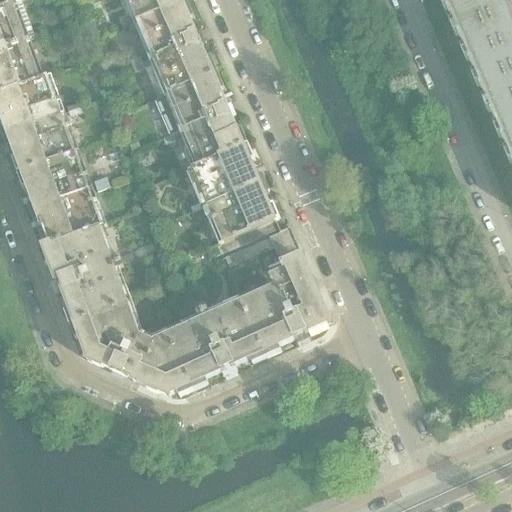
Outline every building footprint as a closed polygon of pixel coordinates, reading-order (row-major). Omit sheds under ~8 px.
[(20,3),(19,0),(0,0),(0,10),(16,4),(20,3)] [(93,0),(95,5),(108,0),(128,0),(138,23),(187,2),(186,0),(93,0)] [(511,7),(509,0),(444,0),(511,160),(511,7)] [(195,34),(190,21),(194,19),(187,2),(138,23),(153,59),(143,64),(132,68),(135,74),(149,68),(152,65),(155,64),(168,95),(218,74),(211,58),(206,60),(201,46),(203,45),(200,39),(197,33),(195,34)] [(24,38),(13,10),(17,8),(16,4),(0,10),(0,95),(40,80),(27,47),(31,45),(28,37),(24,38)] [(47,36),(44,27),(32,31),(35,40),(47,36)] [(96,40),(92,30),(84,33),(88,43),(96,40)] [(86,48),(81,35),(69,40),(75,53),(86,48)] [(143,64),(140,58),(130,62),(132,68),(143,64)] [(226,106),(220,93),(225,91),(218,74),(168,95),(174,109),(162,115),(168,128),(161,131),(164,137),(173,133),(183,129),(198,166),(248,145),(242,130),(237,132),(231,118),(233,117),(228,105),(226,106)] [(62,115),(49,78),(40,81),(40,80),(0,95),(0,112),(0,113),(8,135),(62,115)] [(81,109),(78,104),(67,108),(69,113),(81,109)] [(71,118),(83,113),(81,109),(69,113),(71,118)] [(76,153),(62,115),(8,135),(17,159),(12,160),(18,175),(76,153)] [(175,138),(173,133),(164,137),(166,142),(175,138)] [(136,141),(129,144),(131,150),(139,147),(136,141)] [(270,208),(260,185),(250,163),(255,161),(248,145),(198,166),(191,169),(223,244),(227,242),(231,240),(236,239),(240,237),(245,235),(249,233),(253,231),(258,229),(262,227),(267,225),(271,223),(276,222),(280,220),(274,206),(270,208)] [(90,191),(76,153),(18,175),(23,189),(28,188),(36,210),(90,191)] [(109,184),(107,179),(94,183),(96,188),(109,184)] [(110,189),(109,184),(96,188),(98,193),(110,189)] [(103,228),(90,191),(36,210),(45,234),(40,235),(45,248),(44,248),(45,250),(101,229),(103,228)] [(202,210),(200,205),(191,209),(193,214),(202,210)] [(276,222),(271,223),(275,233),(280,231),(276,222)] [(271,223),(267,225),(271,235),(275,233),(271,223)] [(267,225),(262,227),(267,237),(271,235),(267,225)] [(262,227),(258,229),(262,239),(267,237),(262,227)] [(113,261),(101,229),(45,250),(40,252),(46,266),(53,264),(59,280),(54,281),(55,283),(54,283),(56,289),(134,260),(132,254),(113,261)] [(258,229),(253,231),(258,241),(262,239),(258,229)] [(296,241),(290,229),(281,233),(270,238),(271,240),(274,248),(275,250),(296,241)] [(253,231),(249,233),(253,242),(258,241),(253,231)] [(249,233),(245,235),(249,244),(253,242),(249,233)] [(245,235),(240,237),(244,246),(249,244),(245,235)] [(240,237),(236,239),(240,248),(244,246),(240,237)] [(236,239),(231,240),(235,250),(240,248),(236,239)] [(231,240),(227,242),(231,252),(235,250),(231,240)] [(300,251),(296,241),(275,250),(279,260),(300,251)] [(223,244),(222,244),(226,254),(231,252),(227,242),(223,244)] [(222,244),(218,246),(222,256),(226,254),(222,244)] [(218,246),(213,248),(217,258),(222,256),(218,246)] [(213,260),(217,258),(213,248),(209,250),(213,260)] [(303,259),(300,251),(279,260),(283,267),(302,260),(303,259)] [(129,304),(118,273),(136,267),(134,260),(56,289),(58,294),(59,294),(60,295),(64,294),(70,308),(69,308),(70,310),(65,311),(71,326),(129,304)] [(331,325),(322,305),(322,304),(320,299),(319,299),(312,284),(313,284),(312,282),(302,260),(283,267),(284,271),(271,277),(276,289),(243,304),(267,359),(281,353),(279,348),(295,341),(297,346),(298,345),(298,346),(310,341),(309,340),(310,339),(308,335),(331,325)] [(243,280),(238,270),(230,273),(235,283),(243,280)] [(267,359),(243,304),(211,318),(203,301),(194,305),(201,322),(169,336),(194,392),(208,386),(206,381),(222,374),(224,378),(225,378),(225,379),(237,374),(236,373),(237,373),(235,368),(251,361),(253,366),(267,359)] [(154,343),(145,338),(140,336),(129,304),(71,326),(76,341),(80,339),(81,342),(82,341),(89,360),(89,361),(88,360),(87,362),(103,369),(103,367),(110,370),(110,371),(113,372),(113,373),(124,378),(124,377),(127,379),(127,378),(134,381),(133,382),(148,389),(159,393),(159,394),(171,399),(172,398),(171,398),(171,397),(178,394),(180,398),(194,392),(169,336),(154,343)]
